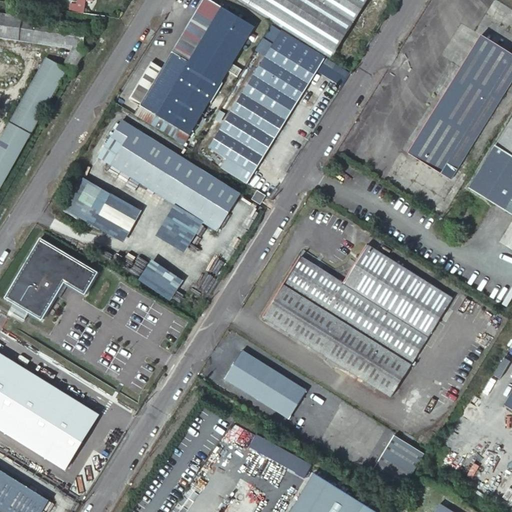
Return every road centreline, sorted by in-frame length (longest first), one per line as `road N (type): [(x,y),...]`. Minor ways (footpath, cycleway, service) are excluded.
road 1 (unclassified): [(91,511),(409,0)]
road 2 (unclassified): [(0,242),(152,0)]
road 3 (unknown): [(511,260),(467,257),(304,168)]
road 4 (unknown): [(26,201),(89,242),(114,247),(140,237),(166,202)]
road 5 (unknown): [(278,210),(266,197),(265,168),(324,74)]
road 6 (unknown): [(210,320),(329,396)]
road 7 (unknown): [(203,511),(238,467),(272,477),(271,511)]
